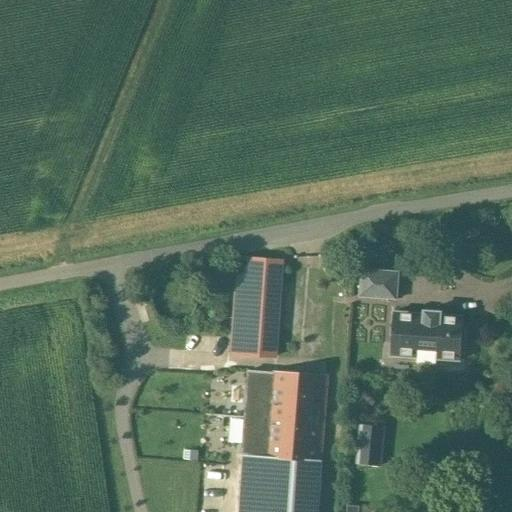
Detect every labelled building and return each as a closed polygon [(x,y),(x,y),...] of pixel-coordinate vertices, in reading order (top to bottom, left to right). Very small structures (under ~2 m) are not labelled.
[(281,261),(239,258),(232,354),(274,357),(281,261)] [(374,271),(360,270),(358,297),(372,298),(374,271)] [(181,273),(178,272),(173,272),(168,273),(164,274),(160,276),(157,279),(155,281),(154,283),(152,286),(151,290),(151,293),(151,295),(151,298),(151,300),(152,303),(153,305),(155,307),(157,310),(159,312),(162,315),(166,316),(169,317),(174,318),(178,317),(181,316),(184,315),(187,313),(189,312),(191,310),(194,306),(195,302),(196,300),(196,297),(197,294),(196,291),(196,289),(195,286),(194,284),(192,281),(190,279),(188,277),(185,275),(181,273)] [(438,313),(423,312),(423,315),(394,313),(394,312),(392,312),(392,314),(389,355),(416,357),(416,363),(434,365),(435,359),(456,360),(456,361),(458,361),(458,359),(461,319),(461,317),(460,317),(460,318),(438,316),(438,313)] [(324,376),(248,371),(237,511),(316,511),(320,461),(318,460),(324,376)] [(382,433),(360,431),(356,476),(378,478),(382,433)]
